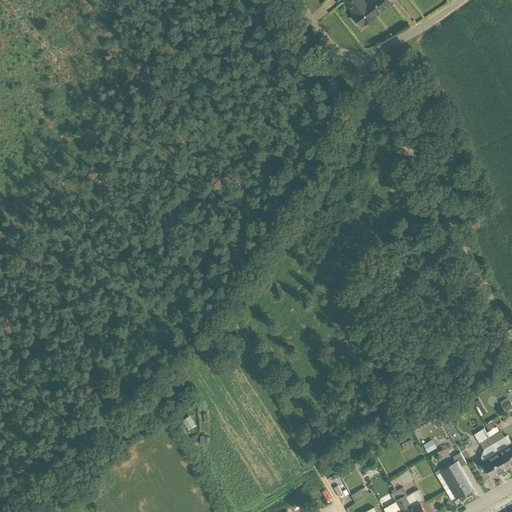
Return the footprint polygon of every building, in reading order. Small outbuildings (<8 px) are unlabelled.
[(392,3),(390,0),(370,0),(367,3),(364,0),(343,0),(354,13),(352,14),(361,26),(392,3)] [(501,406),(505,413),(511,408),(508,402),(501,406)] [(476,409),(481,417),(486,414),(481,406),(476,409)] [(190,415),(183,419),(189,429),(196,424),(190,415)] [(432,422),(436,429),(442,426),(438,419),(432,422)] [(475,436),(480,445),(489,439),(484,430),(475,436)] [(500,433),(490,439),(494,445),(504,439),(500,433)] [(489,439),(480,445),(484,451),(494,445),(490,439),(489,439)] [(402,446),(405,451),(413,447),(410,442),(402,446)] [(431,442),(423,446),(428,454),(436,450),(431,442)] [(511,446),(499,454),(509,469),(511,467),(511,446)] [(509,469),(499,454),(482,464),(492,480),(509,469)] [(467,466),(460,455),(453,459),(456,465),(458,464),(461,469),(467,466)] [(461,469),(458,464),(456,465),(441,473),(441,474),(457,500),(473,490),(461,469)] [(457,500),(441,474),(437,477),(452,503),(457,500)] [(367,495),(363,489),(351,496),(355,503),(367,495)] [(402,504),(406,502),(405,499),(407,499),(402,489),(396,492),(402,504)] [(413,493),(419,504),(424,501),(418,491),(413,493)] [(392,495),(397,504),(398,506),(400,505),(402,504),(396,492),(392,495)] [(406,502),(402,504),(406,511),(410,509),(406,502)]
